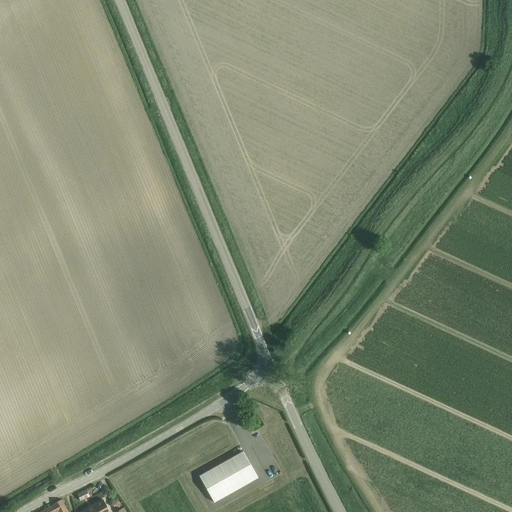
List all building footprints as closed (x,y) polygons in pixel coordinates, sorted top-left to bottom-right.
[(253,427),(260,422),(257,418),(251,423),(253,427)] [(214,503),(258,478),(243,451),(199,476),(214,503)] [(90,496),(87,490),(78,494),(80,500),(90,496)] [(40,511),(69,511),(62,499),(54,504),(40,511)] [(110,511),(103,500),(82,511),(110,511)]
